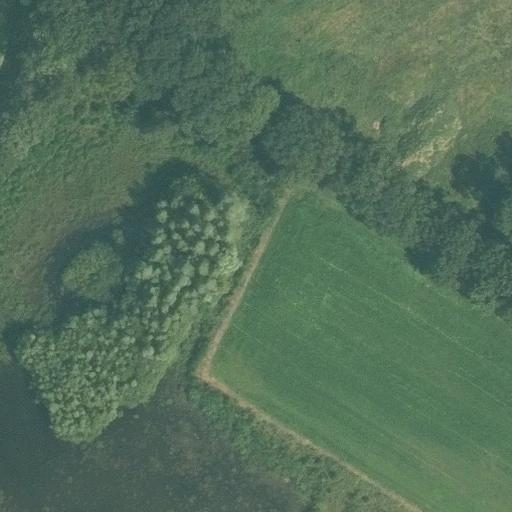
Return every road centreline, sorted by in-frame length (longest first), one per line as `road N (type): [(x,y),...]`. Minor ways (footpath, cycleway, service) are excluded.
road 1 (unclassified): [(511,287),(129,52)]
road 2 (unclassified): [(12,103),(75,57),(129,52)]
